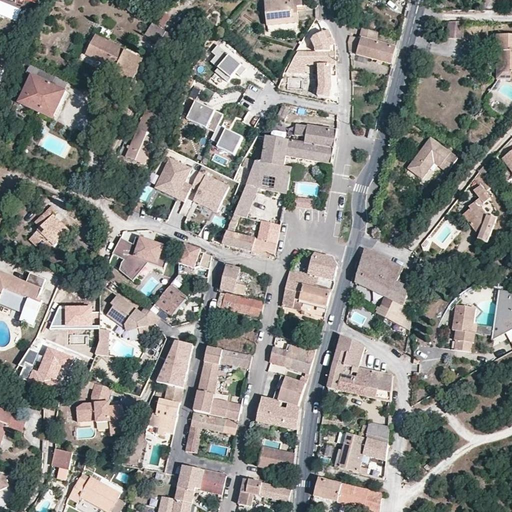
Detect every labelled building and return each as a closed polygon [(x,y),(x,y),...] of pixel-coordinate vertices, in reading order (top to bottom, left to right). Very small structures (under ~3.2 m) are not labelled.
[(293,0),(266,0),(268,23),(299,20),(298,7),(294,7),(294,4),(293,0)] [(145,14),(154,21),(162,12),(154,4),(145,14)] [(163,14),(158,25),(169,31),(175,19),(163,14)] [(462,37),(464,20),(449,19),(447,35),(462,37)] [(167,31),(154,23),(146,35),(159,43),(164,36),(167,31)] [(349,36),(348,42),(348,43),(359,45),(357,55),(393,64),(397,47),(377,43),(380,33),(364,30),(361,39),(349,36)] [(172,41),(174,37),(167,31),(164,36),(172,41)] [(310,41),(316,50),(335,50),(333,43),(328,31),(310,41)] [(132,82),(144,57),(96,34),(88,53),(118,67),(114,74),(132,82)] [(511,35),(498,35),(497,51),(505,52),(503,74),(511,74),(511,35)] [(248,66),(219,43),(213,50),(218,54),(213,60),(220,66),(217,70),(230,80),(238,70),(242,74),(248,66)] [(359,45),(348,43),(349,46),(350,54),(357,55),(359,45)] [(4,49),(0,46),(0,87),(4,89),(11,72),(0,67),(0,59),(4,49)] [(302,63),(335,63),(335,50),(316,50),(297,50),(286,70),(285,74),(290,74),(290,70),(301,71),(302,63)] [(505,52),(497,51),(495,79),(503,80),(503,74),(505,52)] [(332,65),(318,67),(319,87),(317,95),(330,98),(335,89),(332,65)] [(54,115),(65,90),(43,80),(46,73),(30,66),(27,73),(31,75),(19,103),(41,113),(42,110),(54,115)] [(362,69),(351,69),(352,79),(362,80),(362,69)] [(43,80),(65,90),(68,83),(46,73),(43,80)] [(219,125),(224,113),(196,100),(188,118),(216,131),(219,125)] [(148,111),(168,119),(171,113),(152,104),(148,111)] [(283,105),(278,115),(285,118),(290,109),(283,105)] [(147,165),(168,119),(148,111),(128,157),(147,165)] [(286,154),(331,165),(336,132),(297,124),(296,128),(295,135),(306,137),(305,143),(304,143),(268,135),(267,135),(262,162),(284,166),(286,154)] [(219,125),(216,131),(212,140),(220,144),(218,148),(235,155),(244,136),(219,125)] [(457,159),(429,140),(408,170),(422,180),(434,164),(447,173),(457,159)] [(185,203),(192,188),(183,184),(190,169),(169,160),(156,190),(185,203)] [(255,161),(246,184),(258,189),(287,194),(293,168),(284,166),(262,162),(255,161)] [(486,167),(481,172),(485,178),(490,173),(486,167)] [(485,178),(481,172),(480,173),(476,178),(481,184),(483,182),(490,190),(493,188),(485,178)] [(231,188),(200,173),(192,188),(200,192),(195,201),(220,212),(231,188)] [(246,184),(228,230),(234,231),(240,217),(246,218),(258,189),(246,184)] [(465,215),(474,226),(476,225),(481,230),(483,233),(481,239),(490,242),(499,220),(491,216),(483,206),(492,198),(482,186),(476,191),(481,198),(471,207),(472,209),(465,215)] [(300,206),(312,207),(313,200),(301,198),(300,206)] [(56,212),(52,207),(35,223),(39,228),(27,239),(34,246),(41,240),(50,250),(69,233),(53,216),(56,212)] [(256,237),(278,242),(281,225),(260,220),(256,237)] [(223,243),(274,256),(278,242),(256,237),(234,231),(228,230),(228,231),(223,243)] [(169,249),(137,238),(134,244),(123,238),(114,253),(130,262),(122,272),(134,281),(150,262),(164,267),(169,249)] [(211,255),(186,246),(182,264),(195,269),(200,266),(208,268),(211,255)] [(326,266),(329,256),(302,249),(295,257),(299,258),(306,260),(304,268),(313,271),(316,263),(326,266)] [(386,296),(414,309),(414,306),(414,301),(407,299),(411,290),(398,283),(404,268),(365,249),(356,282),(386,296)] [(292,261),(291,265),(297,267),(299,258),(295,257),(292,261)] [(297,269),(303,271),(304,268),(306,260),(299,258),(297,267),(297,269)] [(226,265),(221,289),(252,296),(254,287),(247,284),(250,271),(226,265)] [(296,298),(327,306),(332,289),(317,285),(319,279),(308,276),(309,273),(303,271),(297,269),(290,267),(282,305),(293,307),(296,298)] [(28,301),(23,314),(21,320),(33,325),(43,300),(39,298),(46,280),(30,274),(28,282),(0,270),(0,300),(3,291),(28,301)] [(174,318),(189,299),(172,286),(157,304),(174,318)] [(0,300),(0,305),(23,314),(28,301),(3,291),(0,300)] [(505,336),(511,348),(511,294),(505,292),(501,291),(499,292),(494,327),(475,324),(473,324),(476,309),(459,306),(454,331),(458,331),(456,342),(459,342),(458,351),(472,354),(474,345),(476,345),(478,334),(497,337),(497,335),(505,336)] [(156,322),(160,316),(146,305),(141,311),(117,293),(111,301),(114,304),(107,313),(121,323),(122,321),(125,323),(127,329),(136,328),(137,334),(146,333),(146,329),(154,321),(156,322)] [(228,309),(261,317),(264,302),(225,293),(219,316),(226,317),(228,309)] [(410,329),(414,309),(386,296),(378,314),(410,329)] [(92,315),(92,306),(59,306),(50,331),(99,330),(98,314),(92,315)] [(99,330),(99,340),(94,354),(107,355),(108,330),(99,330)] [(358,373),(359,368),(365,347),(341,335),(333,368),(329,387),(339,390),(341,375),(351,378),(352,372),(358,373)] [(171,353),(188,357),(191,344),(176,341),(171,353)] [(270,361),(309,373),(316,348),(291,341),(288,351),(273,347),(270,361)] [(146,344),(137,354),(144,360),(153,350),(146,344)] [(75,360),(47,350),(40,371),(38,370),(45,351),(28,345),(21,366),(25,368),(22,378),(60,391),(63,384),(57,382),(64,363),(73,366),(75,360)] [(220,362),(250,369),(252,356),(208,347),(194,410),(225,417),(229,402),(213,398),(218,379),(216,378),(220,362)] [(171,353),(167,360),(189,365),(190,357),(188,357),(171,353)] [(164,367),(187,373),(189,365),(167,360),(164,367)] [(167,384),(183,388),(187,373),(164,367),(157,382),(167,384)] [(339,390),(391,402),(393,375),(359,368),(358,373),(357,379),(351,378),(341,375),(339,390)] [(278,400),(286,376),(281,375),(273,399),(278,400)] [(286,376),(278,400),(280,401),(287,403),(300,406),(301,401),(305,389),(306,383),(300,381),(286,376)] [(111,426),(126,426),(125,403),(110,403),(110,399),(113,385),(98,381),(95,392),(95,399),(85,400),(78,404),(79,417),(97,417),(97,419),(111,418),(111,426)] [(163,432),(173,434),(176,420),(168,418),(172,403),(180,404),(183,388),(167,384),(164,400),(158,399),(155,414),(153,413),(147,425),(164,429),(163,432)] [(278,408),(280,401),(278,400),(273,399),(262,396),(256,421),(274,425),(298,429),(301,407),(300,406),(287,403),(285,410),(278,408)] [(229,402),(225,417),(238,420),(242,405),(229,402)] [(168,418),(176,420),(180,404),(172,403),(168,418)] [(20,436),(27,419),(0,408),(0,446),(7,430),(20,436)] [(223,432),(226,420),(193,413),(185,450),(191,451),(196,426),(202,428),(223,432)] [(235,435),(238,422),(226,420),(223,432),(235,435)] [(256,421),(255,428),(273,432),(274,425),(256,421)] [(382,442),(385,425),(369,421),(366,438),(368,439),(375,441),(382,442)] [(389,433),(390,422),(385,421),(385,425),(382,442),(388,444),(389,433)] [(163,435),(163,432),(164,429),(147,425),(145,430),(163,435)] [(191,451),(196,453),(202,428),(196,426),(191,451)] [(339,468),(371,476),(372,472),(368,471),(368,469),(361,467),(364,455),(368,439),(366,438),(348,433),(339,468)] [(375,441),(368,439),(364,455),(386,460),(388,444),(382,442),(375,441)] [(293,473),(295,454),(262,446),(258,466),(293,473)] [(53,450),(50,466),(67,469),(70,453),(53,450)] [(182,465),(180,475),(175,499),(171,511),(189,511),(195,488),(221,492),(222,493),(227,474),(182,465)] [(82,473),(78,478),(85,482),(88,477),(82,473)] [(0,491),(9,488),(6,478),(0,474),(0,491)] [(106,511),(108,511),(118,494),(88,477),(85,482),(78,478),(68,496),(77,502),(80,497),(106,511)] [(290,501),(292,489),(292,488),(245,478),(240,504),(252,506),(254,494),(290,501)] [(315,496),(363,509),(369,491),(344,485),(320,479),(315,496)] [(365,511),(380,511),(383,494),(369,491),(365,511)] [(171,511),(175,499),(161,497),(157,511),(171,511)]
